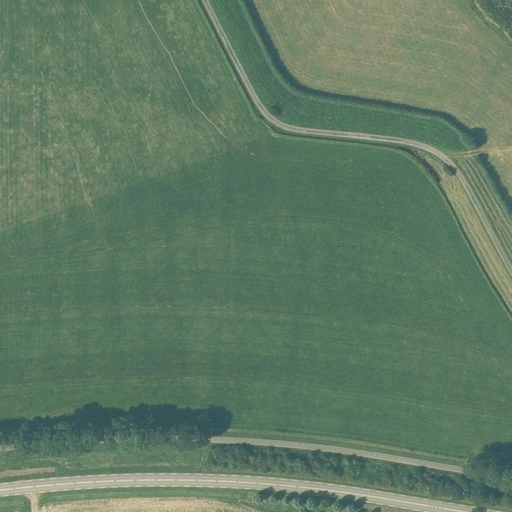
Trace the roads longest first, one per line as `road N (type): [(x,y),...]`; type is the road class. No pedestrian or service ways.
road 1 (secondary): [(469,511),(246,484),(105,483),(0,493)]
road 2 (unclassified): [(511,271),(458,181),(423,150),(270,125),(203,0)]
